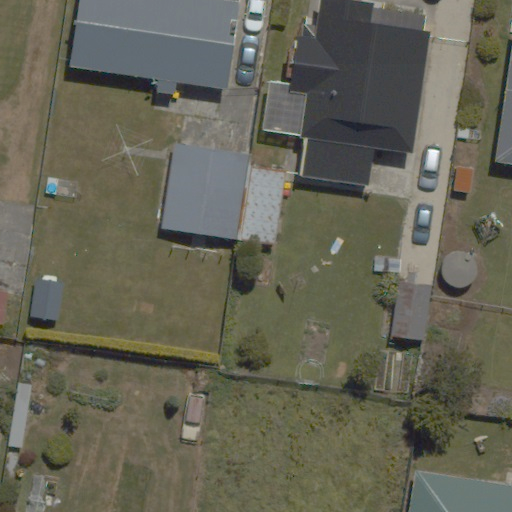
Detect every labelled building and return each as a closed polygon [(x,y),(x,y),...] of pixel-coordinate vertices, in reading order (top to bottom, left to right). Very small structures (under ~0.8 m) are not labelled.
[(236,5),(199,0),(80,0),(71,67),(225,88),(236,5)] [(432,16),(334,0),(323,0),(317,44),(294,41),(279,135),(409,156),(432,16)] [(511,54),(495,170),(511,172),(511,54)] [(245,161),(175,152),(165,230),(235,240),(245,161)] [(432,290),(397,285),(387,349),(422,354),(432,290)] [(511,511),(511,488),(418,474),(411,511),(511,511)]
